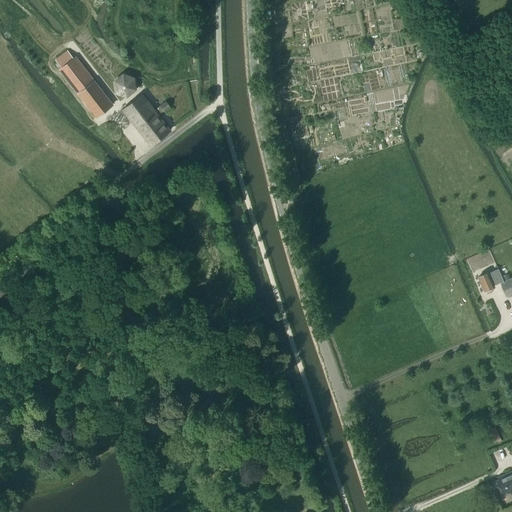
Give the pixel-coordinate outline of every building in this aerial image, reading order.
[(82,99),(91,111),(96,116),(112,104),(75,56),(73,58),(67,50),(55,59),(61,67),(59,69),(82,99)] [(163,103),(160,106),(161,107),(155,111),(142,93),(122,109),(150,145),(169,130),(158,115),(163,111),(164,112),(170,107),(166,101),(163,103)] [(506,296),(511,293),(511,277),(502,282),(497,269),(488,272),(478,276),(484,290),(500,283),(506,296)] [(493,442),(500,439),(495,427),(488,430),(493,442)] [(511,470),(497,477),(498,479),(490,482),(494,490),(495,490),(498,497),(510,492),(511,495),(511,494),(511,470)]
